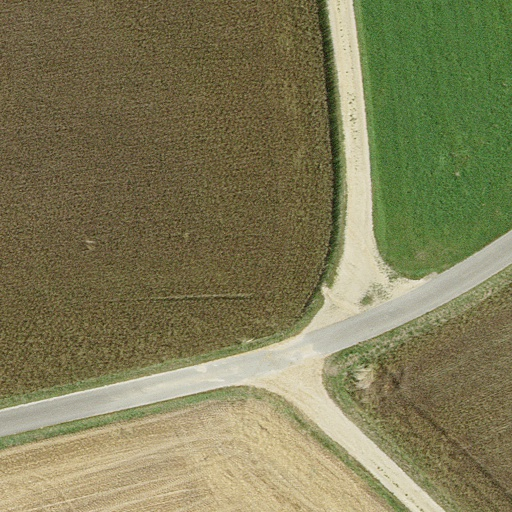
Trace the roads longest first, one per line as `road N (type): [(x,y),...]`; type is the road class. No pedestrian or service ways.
road 1 (unclassified): [(0,430),(351,339),(419,311),(511,256)]
road 2 (track): [(351,339),(363,179),(345,0)]
road 3 (track): [(432,511),(305,394),(282,362)]
